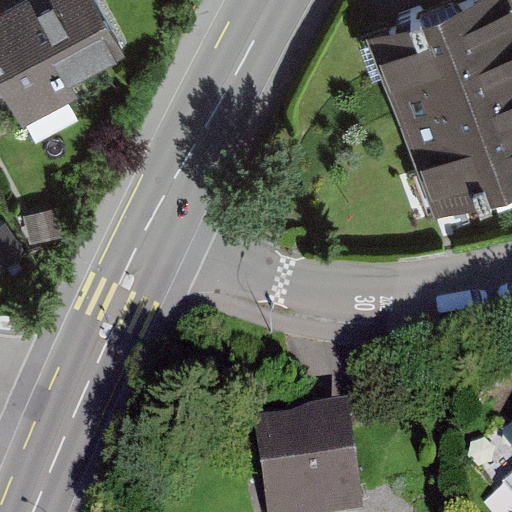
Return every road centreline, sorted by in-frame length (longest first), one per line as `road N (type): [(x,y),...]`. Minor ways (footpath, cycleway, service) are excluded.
road 1 (residential): [(155,234),(332,296),(398,297),(511,276)]
road 2 (tertiary): [(283,0),(155,234)]
road 3 (tertiary): [(155,234),(84,403)]
